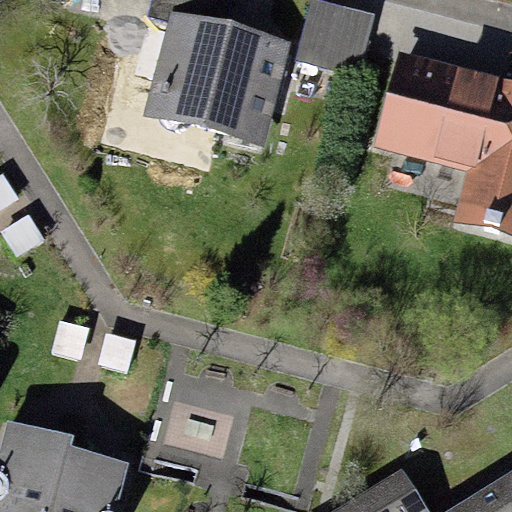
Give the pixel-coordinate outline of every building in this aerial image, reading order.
[(230,0),(151,0),(147,16),(168,21),(170,11),(224,25),(230,0)] [(374,13),(318,0),(310,0),(295,61),(358,76),(374,13)] [(168,21),(143,115),(262,146),(289,42),(224,25),(170,11),(168,21)] [(511,83),(398,53),(373,147),(467,173),(454,219),(511,234),(511,83)] [(70,436),(8,420),(0,450),(0,511),(112,511),(125,463),(67,448),(70,436)] [(427,511),(400,469),(331,511),(511,511),(511,470),(444,511),(427,511)]
